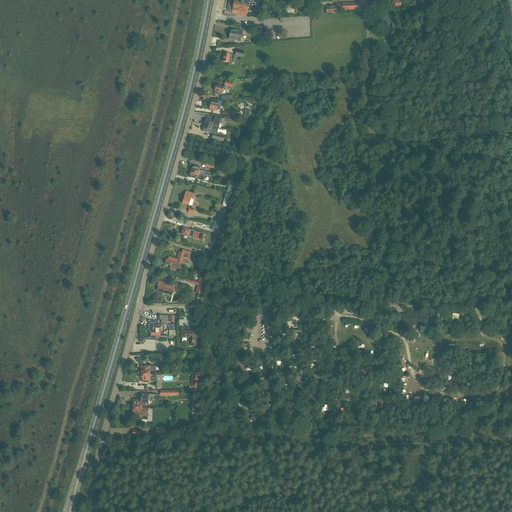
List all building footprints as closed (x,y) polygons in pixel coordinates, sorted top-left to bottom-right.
[(228,6),(228,8),(228,9),(229,11),(229,12),(232,12),(232,13),(242,15),(247,16),(248,13),(254,14),(254,12),(256,12),(260,13),(261,7),(261,0),(234,0),(233,0),(231,0),(231,2),(230,2),(229,3),(229,5),(228,6)] [(392,15),(380,16),(381,20),(381,24),(393,23),(392,15)] [(232,29),(229,40),(241,42),(243,31),(232,29)] [(230,51),(229,57),(238,59),(244,59),(244,53),(247,53),(246,47),(235,48),(235,49),(239,50),(239,53),(230,51)] [(266,61),(246,63),(246,71),(267,69),(266,61)] [(224,66),(222,74),(238,78),(240,70),(224,66)] [(215,91),(214,94),(219,96),(220,93),(223,93),(224,90),(225,90),(226,86),(233,88),(234,83),(226,81),(224,86),(216,84),(215,90),(215,91)] [(219,101),(218,104),(213,102),(212,104),(211,104),(211,105),(210,105),(210,106),(210,107),(210,108),(209,110),(213,111),(213,109),(217,110),(218,108),(220,109),(222,102),(219,101)] [(212,115),(210,120),(207,119),(206,119),(205,122),(206,122),(205,125),(213,127),(218,128),(219,126),(218,126),(219,122),(222,123),(223,118),(212,115)] [(225,135),(217,134),(219,129),(218,128),(213,127),(205,125),(204,129),(203,129),(203,130),(203,131),(204,132),(205,131),(211,133),(213,133),(212,140),(224,142),(225,135)] [(193,167),(192,171),(205,175),(206,175),(214,177),(215,174),(202,170),(201,172),(200,171),(201,167),(194,166),(193,167)] [(192,171),(191,176),(191,177),(193,178),(194,177),(197,178),(197,179),(204,181),(205,175),(192,171)] [(189,205),(191,199),(194,200),(196,194),(186,191),(184,198),(183,198),(183,200),(182,203),(189,205)] [(215,219),(215,220),(213,226),(221,228),(224,219),(219,218),(218,220),(215,219)] [(193,238),(194,237),(203,239),(204,234),(195,231),(184,227),(183,229),(182,229),(181,234),(185,235),(184,238),(187,239),(188,236),(193,238)] [(167,259),(165,264),(171,266),(170,269),(179,271),(182,263),(184,264),(185,258),(186,259),(186,258),(189,259),(191,252),(182,249),(181,252),(179,252),(177,259),(169,257),(169,260),(167,259)] [(214,253),(203,250),(202,256),(212,259),(214,253)] [(203,295),(206,284),(202,283),(198,282),(182,279),(181,282),(198,285),(196,293),(198,294),(203,295)] [(177,292),(178,287),(170,285),(170,287),(165,285),(165,284),(159,282),(158,286),(159,286),(157,291),(164,293),(164,291),(173,294),(173,291),(177,292)] [(400,325),(403,325),(410,325),(410,326),(410,329),(417,329),(417,326),(417,325),(428,325),(428,314),(400,314),(400,325)] [(151,321),(149,323),(149,331),(152,331),(152,335),(160,336),(159,336),(170,336),(169,331),(169,325),(163,325),(163,324),(159,324),(159,322),(151,321)] [(199,331),(196,331),(182,331),(182,338),(189,338),(189,346),(196,346),(196,337),(199,337),(199,331)] [(156,372),(156,366),(150,366),(141,366),(142,374),(150,374),(150,372),(156,372)] [(200,375),(192,375),(192,388),(200,388),(200,375)] [(142,408),(142,406),(148,406),(148,394),(142,394),(141,400),(133,400),(133,408),(142,408)] [(145,408),(142,408),(133,408),(133,416),(141,416),(142,416),(142,420),(148,420),(148,410),(145,410),(145,408)]
